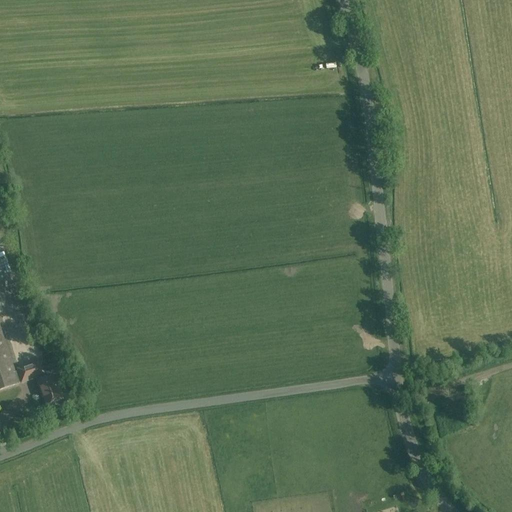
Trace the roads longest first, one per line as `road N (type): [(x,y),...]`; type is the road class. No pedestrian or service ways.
road 1 (unclassified): [(396,376),(110,416),(0,455)]
road 2 (unclassified): [(396,376),(362,66),(341,0)]
road 3 (unclassified): [(449,511),(409,442),(396,376)]
